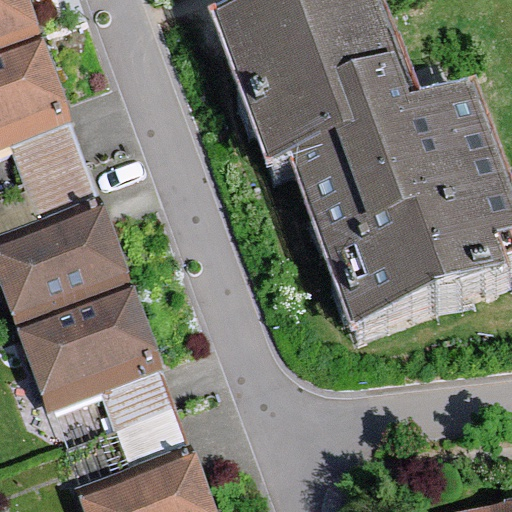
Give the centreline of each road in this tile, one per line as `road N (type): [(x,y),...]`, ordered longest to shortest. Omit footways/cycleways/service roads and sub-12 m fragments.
road 1 (residential): [(120,0),(286,438)]
road 2 (residential): [(511,414),(286,438)]
